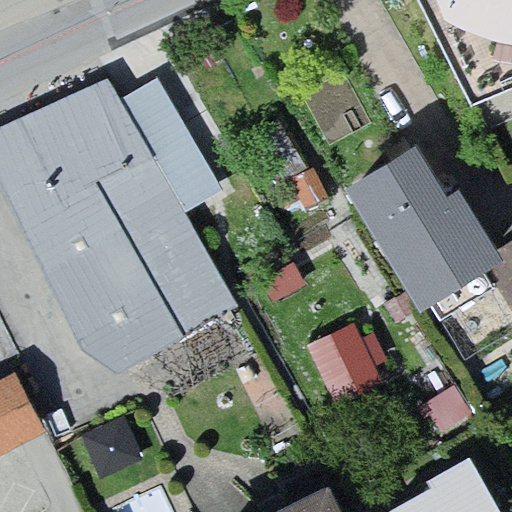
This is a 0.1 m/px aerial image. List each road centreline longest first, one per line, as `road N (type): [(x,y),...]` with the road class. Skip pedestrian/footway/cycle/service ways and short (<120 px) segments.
road 1 (unknown): [(0,347),(71,511)]
road 2 (residential): [(0,58),(136,0)]
